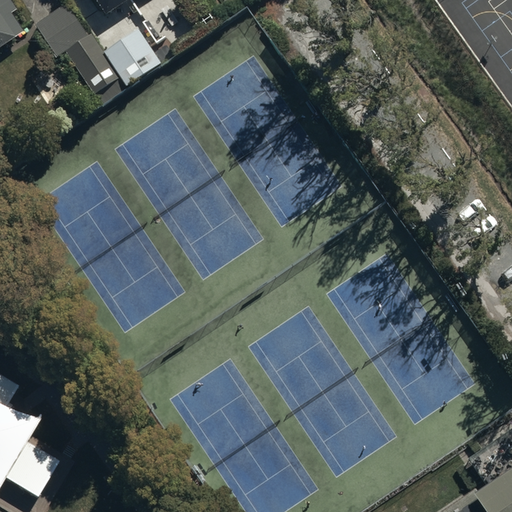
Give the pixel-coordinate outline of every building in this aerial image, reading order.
[(18,18),(5,0),(0,0),(0,56),(23,41),(11,23),(18,18)] [(88,0),(109,31),(155,0),(88,0)] [(125,87),(102,55),(93,42),(90,45),(63,7),(34,28),(60,63),(67,58),(100,105),(125,87)] [(102,55),(125,87),(159,65),(137,32),(102,55)] [(0,502),(10,487),(40,505),(62,467),(31,451),(44,428),(7,417),(24,387),(0,374),(0,502)] [(476,494),(449,511),(511,511),(511,487),(485,506),(476,494)]
